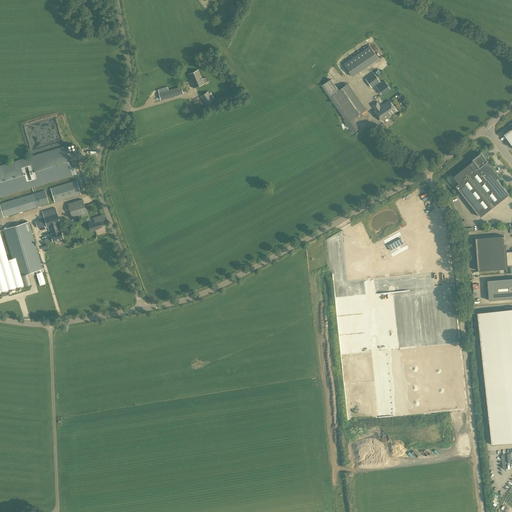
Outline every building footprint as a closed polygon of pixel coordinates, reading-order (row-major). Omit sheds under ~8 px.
[(353,76),(364,69),(355,57),(344,64),(353,76)] [(193,88),(204,83),(202,79),(198,70),(188,74),(192,83),(191,84),(193,88)] [(372,88),(380,82),(374,73),(366,79),(372,88)] [(348,84),(339,90),(331,79),(321,86),(329,97),(344,119),(343,120),(353,133),(359,129),(352,120),(366,110),(348,84)] [(390,89),(384,81),(376,86),(382,95),(390,89)] [(161,100),(182,93),(180,87),(159,93),(161,100)] [(205,105),(214,100),(208,91),(200,97),(205,105)] [(383,105),(380,106),(377,102),(372,105),(376,110),(374,110),(382,121),(397,111),(389,100),(383,105)] [(66,146),(0,165),(0,197),(75,175),(66,146)] [(481,217),(493,207),(509,195),(497,179),(499,177),(487,162),(488,161),(482,153),(474,159),(474,160),(454,176),(459,183),(456,186),(481,217)] [(54,202),(81,194),(76,180),(50,189),(54,202)] [(4,217),(49,204),(45,191),(0,204),(4,217)] [(72,219),(87,214),(83,199),(68,203),(72,219)] [(38,228),(46,226),(47,228),(49,227),(51,234),(50,234),(53,241),(63,238),(61,230),(60,231),(58,224),(60,224),(55,208),(43,212),(44,218),(35,221),(38,228)] [(102,228),(100,221),(105,219),(103,215),(94,218),(95,222),(88,224),(91,232),(95,231),(95,230),(102,228)] [(28,273),(42,269),(28,221),(3,229),(12,259),(17,276),(28,273)] [(17,276),(12,259),(8,260),(0,233),(0,293),(1,296),(9,294),(8,291),(32,284),(28,273),(17,276)] [(505,246),(504,236),(476,238),(478,271),(508,269),(508,266),(511,265),(511,251),(507,252),(506,246),(505,246)] [(401,239),(388,246),(391,251),(404,244),(401,239)] [(52,241),(45,242),(46,245),(42,246),(43,249),(49,248),(48,244),(52,243),(52,241)] [(511,278),(487,280),(489,300),(511,298),(511,278)] [(511,308),(477,312),(492,445),(511,442),(511,308)]
